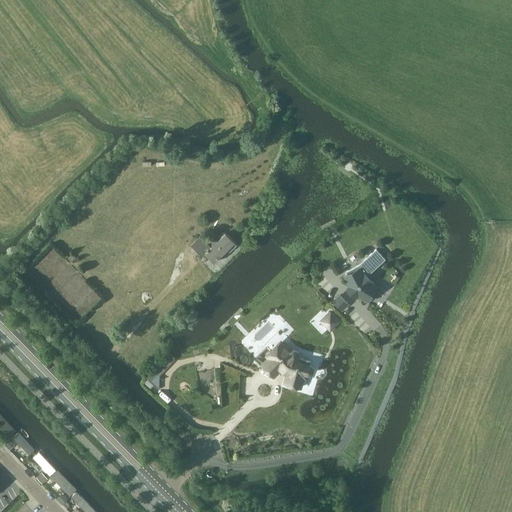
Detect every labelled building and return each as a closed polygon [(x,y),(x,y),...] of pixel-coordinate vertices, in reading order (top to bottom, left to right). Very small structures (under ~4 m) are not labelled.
[(206,253),(214,262),(235,242),(226,233),(218,240),(212,240),(212,246),(211,247),(200,236),(191,245),(202,257),(206,253)] [(369,298),(374,301),(379,292),(375,289),(377,286),(372,283),(372,282),(367,276),(375,269),(386,259),(376,249),(359,264),(346,271),(348,274),(345,276),(350,285),(347,288),(356,297),(359,295),(368,300),(369,298)] [(334,300),(342,310),(348,304),(340,295),(334,300)] [(330,312),(321,321),(330,330),(339,321),(330,312)] [(164,369),(174,358),(174,357),(168,352),(167,352),(166,353),(165,356),(145,377),(159,389),(159,377),(159,376),(157,374),(163,367),(164,369)] [(291,361),(290,363),(285,358),(274,368),(292,386),(299,379),(302,381),(304,382),(307,383),(304,394),(319,398),(322,388),(324,389),(326,385),(327,385),(328,385),(329,384),(330,384),(330,383),(331,383),(331,382),(332,381),(332,380),(332,379),(331,378),(330,377),(330,376),(329,376),(328,375),(329,371),(327,371),(317,368),(317,367),(318,366),(318,365),(318,364),(317,363),(317,362),(316,362),(315,361),(314,360),(313,360),(312,361),(311,361),(310,361),(309,362),(309,363),(300,353),(298,355),(296,355),(295,356),(294,357),(293,359),(292,360),(291,361)] [(12,437),(27,451),(31,446),(17,432),(12,437)] [(9,450),(15,444),(10,439),(4,444),(9,450)] [(33,457),(47,471),(52,465),(38,452),(33,457)] [(51,476),(65,490),(70,484),(55,471),(51,476)] [(36,477),(42,483),(47,478),(42,472),(36,477)] [(71,497),(86,511),(91,506),(76,492),(71,497)] [(68,499),(62,493),(56,499),(62,504),(66,501),(68,499)]
